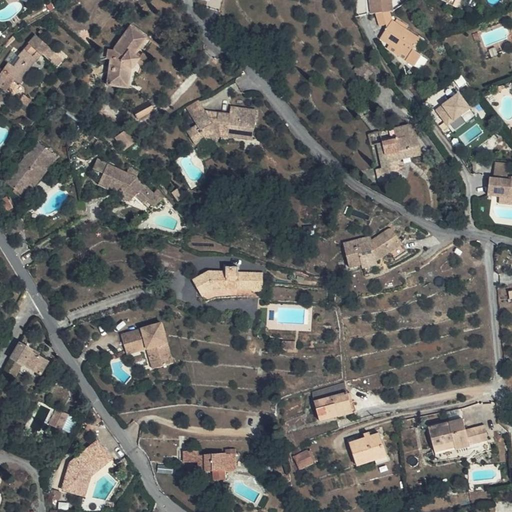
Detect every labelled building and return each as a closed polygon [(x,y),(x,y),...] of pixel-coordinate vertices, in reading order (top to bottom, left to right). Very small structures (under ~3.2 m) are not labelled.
[(373,0),(375,7),(371,8),(374,29),(378,28),(390,26),(394,25),(390,0),(373,0)] [(467,3),(459,0),(441,0),(442,1),(437,13),(454,21),(460,9),(464,11),(467,3)] [(468,13),(464,11),(460,9),(454,21),(462,25),(468,13)] [(406,45),(395,39),(392,37),(390,26),(378,28),(383,42),(387,40),(389,44),(381,54),(391,60),(410,71),(408,75),(417,81),(424,70),(414,65),(415,63),(421,53),(406,45)] [(395,39),(406,45),(408,41),(398,35),(395,39)] [(143,86),(147,80),(141,76),(145,71),(155,55),(139,47),(125,69),(125,74),(126,82),(121,82),(121,107),(141,107),(142,87),(142,85),(143,86)] [(13,88),(11,89),(23,100),(24,99),(28,102),(52,76),(63,84),(72,74),(47,50),(27,72),(31,77),(23,85),(21,83),(14,89),(13,88)] [(421,53),(415,63),(422,67),(429,55),(423,51),(421,53)] [(410,71),(391,60),(390,64),(408,75),(410,71)] [(147,80),(151,75),(145,71),(141,76),(147,80)] [(151,75),(147,80),(153,84),(157,79),(151,75)] [(363,93),(367,98),(374,105),(376,104),(382,98),(371,86),(363,93)] [(14,109),(23,100),(11,89),(2,98),(14,109)] [(436,108),(452,131),(477,115),(461,91),(436,108)] [(380,108),(376,104),(374,105),(367,98),(355,109),(366,120),(380,108)] [(61,123),(63,120),(61,112),(60,112),(54,119),(61,123)] [(210,124),(211,124),(204,112),(192,120),(200,132),(210,124)] [(141,121),(146,132),(164,124),(159,113),(141,121)] [(31,114),(25,120),(32,126),(38,119),(31,114)] [(210,124),(200,132),(199,132),(203,139),(193,146),(202,159),(213,152),(216,156),(227,149),(259,150),(261,119),(235,118),(235,126),(223,125),(223,132),(216,132),(210,124)] [(211,124),(210,124),(216,132),(223,132),(223,125),(211,124)] [(130,163),(144,153),(135,140),(122,150),(130,163)] [(404,142),(406,152),(426,149),(419,140),(404,142)] [(380,157),(386,156),(392,155),(391,144),(379,146),(380,157)] [(229,153),(227,149),(216,156),(213,152),(202,159),(208,167),(229,153)] [(429,166),(426,149),(406,152),(392,155),(386,156),(391,181),(385,182),(387,195),(404,193),(400,168),(417,165),(418,168),(429,166)] [(35,197),(39,200),(43,203),(67,172),(46,157),(15,197),(27,207),(35,197)] [(495,161),(495,176),(507,176),(507,161),(495,161)] [(400,168),(404,193),(410,192),(407,174),(429,169),(429,166),(418,168),(417,165),(400,168)] [(167,214),(159,208),(141,192),(143,188),(133,182),(131,186),(106,173),(100,182),(110,188),(104,198),(116,205),(118,202),(130,208),(130,212),(131,214),(134,216),(136,215),(139,213),(142,211),(151,219),(154,215),(161,221),(167,214)] [(511,183),(503,181),(500,198),(510,201),(511,197),(511,196),(511,183)] [(501,216),(511,218),(511,200),(510,201),(500,198),(496,196),(491,213),(501,216)] [(35,197),(27,207),(31,210),(39,200),(35,197)] [(159,208),(167,214),(170,211),(162,205),(159,208)] [(94,211),(90,213),(95,227),(99,224),(94,211)] [(89,231),(95,227),(90,213),(83,217),(89,231)] [(154,215),(151,219),(158,225),(161,221),(154,215)] [(511,218),(501,216),(499,223),(511,226),(511,218)] [(350,261),(351,288),(378,286),(378,283),(403,277),(398,258),(377,264),(377,259),(350,261)] [(210,301),(221,296),(234,296),(234,299),(261,301),(260,304),(270,304),(271,285),(248,284),(249,280),(238,279),(237,283),(219,283),(204,289),(210,301)] [(126,343),(129,356),(148,352),(150,359),(155,358),(161,379),(178,375),(167,333),(126,343)] [(19,345),(11,361),(22,369),(23,366),(41,376),(47,363),(31,353),(32,352),(19,345)] [(131,364),(150,359),(148,352),(129,356),(131,364)] [(156,380),(161,379),(155,358),(150,359),(156,380)] [(17,379),(22,369),(11,361),(6,372),(17,379)] [(318,418),(320,424),(351,414),(347,398),(315,408),(318,418)] [(58,405),(48,421),(61,428),(70,412),(58,405)] [(324,438),(343,432),(342,427),(355,423),(351,414),(320,424),(324,438)] [(357,427),(355,423),(342,427),(343,432),(357,427)] [(458,435),(428,442),(434,467),(450,464),(451,465),(485,457),(480,442),(461,447),(458,435)] [(63,490),(85,496),(91,473),(112,456),(99,440),(71,461),(63,490)] [(381,444),(371,447),(372,451),(368,452),(352,457),(359,478),(377,473),(389,468),(381,444)] [(202,472),(216,472),(227,472),(238,472),(238,468),(237,457),(237,449),(226,450),(226,454),(200,455),(200,452),(199,450),(186,451),(186,463),(202,463),(202,472)] [(296,457),(300,468),(316,461),(311,450),(296,457)] [(91,473),(85,496),(88,496),(94,476),(115,459),(112,456),(91,473)] [(389,468),(377,473),(379,478),(391,474),(389,468)] [(60,500),(63,490),(52,487),(52,498),(60,500)]
